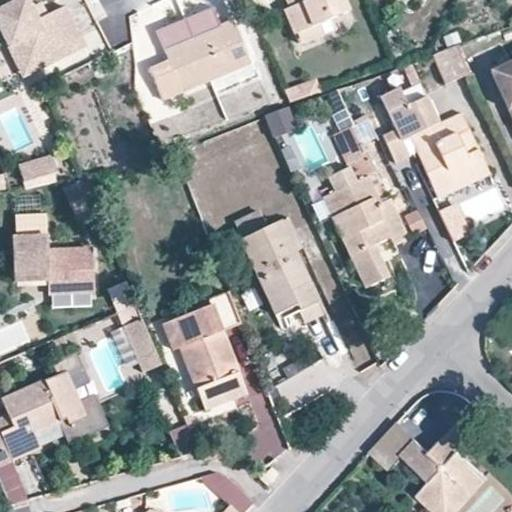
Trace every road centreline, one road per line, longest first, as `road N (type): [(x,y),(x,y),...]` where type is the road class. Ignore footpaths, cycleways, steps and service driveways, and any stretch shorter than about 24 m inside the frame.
road 1 (residential): [(35,511),(222,459),(279,509)]
road 2 (residential): [(279,509),(433,347)]
